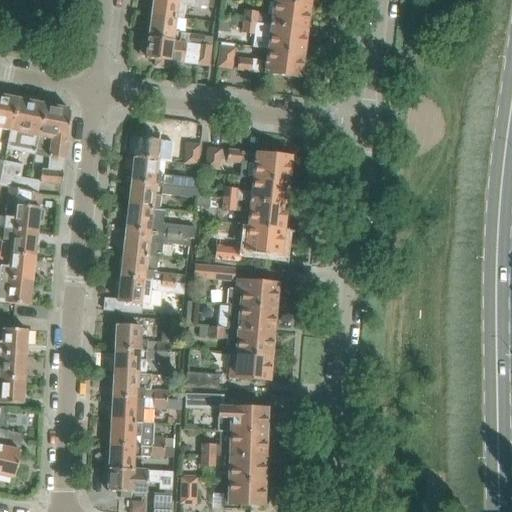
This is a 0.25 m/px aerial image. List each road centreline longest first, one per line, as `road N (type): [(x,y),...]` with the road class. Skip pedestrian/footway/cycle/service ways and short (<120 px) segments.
road 1 (residential): [(62,511),(74,278),(96,91)]
road 2 (tertiary): [(499,511),(493,258),(511,112)]
road 3 (residential): [(365,126),(335,415),(335,511)]
road 4 (residential): [(365,126),(96,91)]
road 5 (residential): [(381,0),(365,126)]
